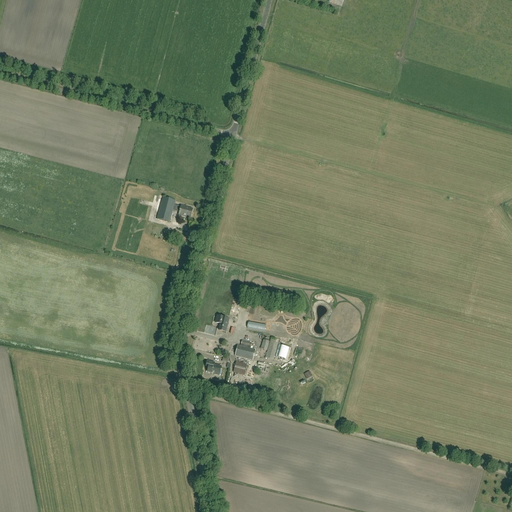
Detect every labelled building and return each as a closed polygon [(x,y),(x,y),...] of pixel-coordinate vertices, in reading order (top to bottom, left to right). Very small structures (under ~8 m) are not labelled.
[(174,205),(175,201),(176,198),(170,196),(170,199),(163,198),(157,219),(170,222),(173,210),(180,212),(179,215),(191,218),(193,209),(186,207),(181,205),(181,207),(174,205)] [(251,307),(250,313),(296,321),(297,315),(251,307)] [(218,330),(225,332),(228,319),(216,316),(215,323),(220,324),(218,330)] [(271,338),(266,358),(273,360),(279,340),(271,338)] [(267,350),(269,341),(264,340),(261,349),(267,350)] [(255,350),(251,349),(252,344),(242,341),(241,346),(238,345),(235,356),(252,360),(255,350)] [(214,363),(207,361),(206,366),(208,367),(207,372),(215,374),(214,375),(219,376),(221,367),(214,365),(214,363)] [(247,365),(236,362),(234,372),(244,375),(247,365)]
